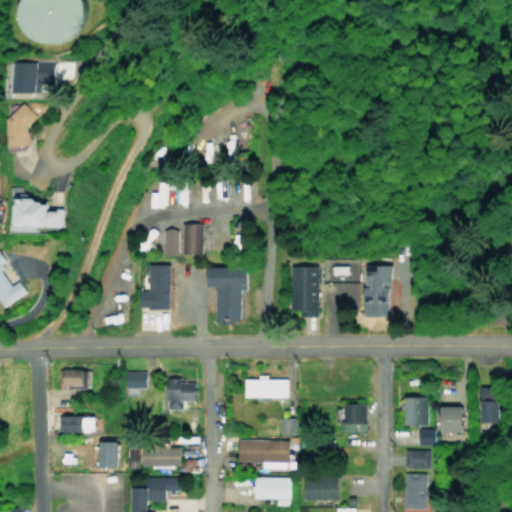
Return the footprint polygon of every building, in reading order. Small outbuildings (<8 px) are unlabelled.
[(79,21),(75,0),(18,0),(23,38),(71,32),(69,22),(79,21)] [(14,60),(15,93),(40,92),(39,84),(53,83),(52,59),(14,60)] [(35,119),(31,105),(0,112),(0,113),(8,149),(30,144),(25,121),(35,119)] [(146,191),(147,206),(163,206),(162,181),(154,182),(154,190),(146,191)] [(62,225),(62,207),(49,207),(49,196),(12,195),(12,225),(62,225)] [(202,253),(202,222),(180,222),(180,228),(161,228),(161,252),(202,253)] [(0,299),(4,306),(27,291),(19,279),(12,283),(0,266),(0,262),(5,259),(0,252),(0,299)] [(167,263),(144,263),(145,289),(136,289),(136,308),(168,307),(167,263)] [(385,314),(384,301),(387,301),(386,264),(360,265),(361,315),(385,314)] [(317,265),(290,265),(289,309),(317,309),(317,265)] [(241,266),(203,267),(203,286),(213,286),(214,317),(242,317),(241,266)] [(87,370),(62,369),(62,386),(86,387),(87,370)] [(144,370),(121,371),(122,387),(144,386),(144,370)] [(163,408),(180,408),(180,400),(195,400),(195,381),(180,382),(180,377),(163,377),(163,408)] [(244,395),(286,396),(286,378),(244,377),(244,395)] [(404,424),(425,424),(424,395),(403,396),(404,424)] [(364,402),(341,404),(342,430),(353,430),(353,423),(365,422),(364,402)] [(464,405),(442,404),(441,430),(464,431),(464,405)] [(61,430),(95,431),(95,415),(62,414),(61,430)] [(432,427),(415,427),(414,441),(432,442),(432,427)] [(285,461),(285,439),(237,437),(236,460),(285,461)] [(118,465),(117,439),(97,440),(98,466),(118,465)] [(178,464),(178,442),(138,443),(138,465),(178,464)] [(124,466),(135,466),(135,447),(123,447),(124,466)] [(425,449),(403,448),(401,510),(423,510),(425,449)] [(289,476),(253,474),(252,496),(288,497),(289,476)] [(302,477),(302,498),(337,497),(337,476),(302,477)] [(152,511),(153,511),(148,511),(148,499),(164,499),(164,477),(148,478),(148,485),(131,485),(131,511),(135,511),(152,511)]
